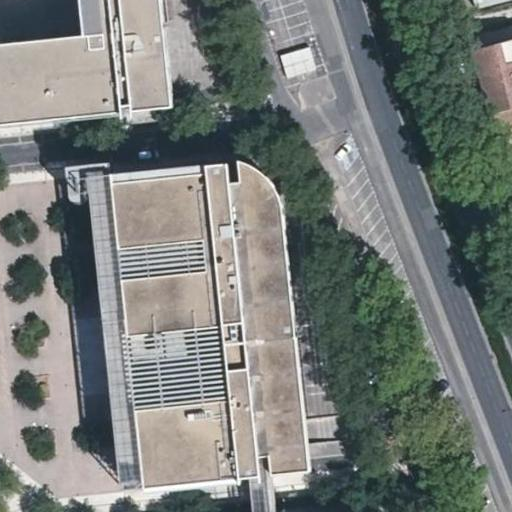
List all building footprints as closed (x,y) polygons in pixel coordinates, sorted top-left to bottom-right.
[(85,0),(90,38),(0,46),(0,118),(1,127),(125,114),(123,104),(133,103),(134,113),(170,110),(162,30),(148,32),(148,27),(162,25),(158,0),(85,0)] [(511,108),(511,38),(472,49),(479,77),(462,81),(467,94),(476,118),(511,108)] [(479,77),(472,49),(452,54),(462,81),(479,77)] [(125,114),(134,113),(133,103),(123,104),(125,114)] [(501,113),(478,121),(485,140),(508,131),(501,113)] [(113,175),(125,310),(223,301),(230,380),(216,381),(133,389),(143,489),(214,482),(251,478),(274,476),(308,472),(291,318),(278,203),(276,196),(272,189),(266,182),(258,173),(248,165),(241,162),(238,162),(240,182),(231,183),(228,163),(113,175)] [(238,162),(228,163),(231,183),(240,182),(238,162)] [(113,175),(90,177),(122,492),(143,489),(133,389),(128,336),(125,310),(113,175)] [(223,301),(125,310),(128,336),(211,329),(216,381),(230,380),(223,301)] [(254,511),(277,511),(275,488),(274,476),(251,478),(252,490),(254,511)]
